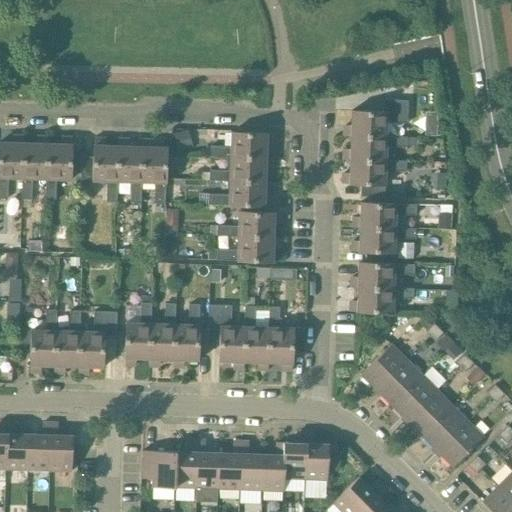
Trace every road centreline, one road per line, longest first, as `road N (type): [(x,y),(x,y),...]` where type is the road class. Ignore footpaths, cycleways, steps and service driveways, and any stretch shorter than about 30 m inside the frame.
road 1 (residential): [(317,409),(323,208),(305,179),(306,118),(0,112)]
road 2 (residential): [(317,409),(114,406)]
road 3 (tertiary): [(511,197),(497,156),(473,5)]
road 4 (residential): [(434,511),(344,421),(317,409)]
